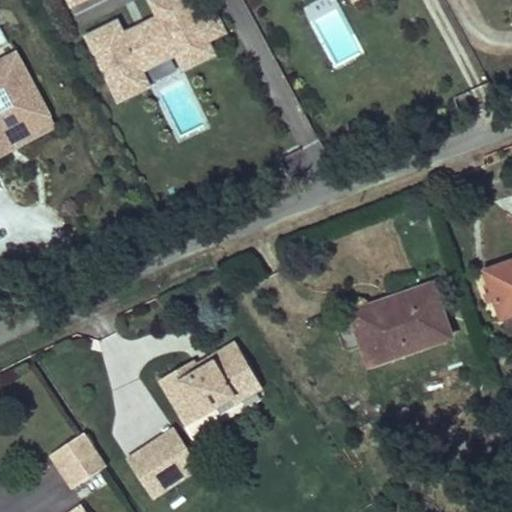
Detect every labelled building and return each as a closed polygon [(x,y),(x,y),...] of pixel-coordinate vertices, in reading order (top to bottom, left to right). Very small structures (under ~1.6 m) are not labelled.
[(66,0),(72,12),(97,0),(66,0)] [(200,26),(187,0),(154,0),(148,3),(157,22),(126,36),(120,24),(86,39),(118,109),(153,93),(145,76),(177,61),(183,75),(216,61),(210,47),(228,39),(218,18),(200,26)] [(319,0),(305,6),(334,70),(362,57),(336,0),(319,0)] [(0,153),(56,125),(18,49),(0,58),(0,153)] [(511,321),(511,267),(483,277),(499,325),(511,321)] [(354,314),(333,321),(346,359),(364,353),(371,373),(453,346),(434,289),(392,302),(395,312),(357,324),(354,314)] [(357,324),(395,312),(392,302),(354,314),(357,324)] [(267,385),(243,348),(218,364),(214,357),(185,376),(179,367),(162,378),(190,423),(236,394),(240,401),(267,385)] [(190,476),(206,466),(181,425),(164,434),(190,476)] [(109,464),(86,431),(53,453),(75,486),(109,464)] [(155,498),(190,476),(164,434),(129,457),(155,498)]
